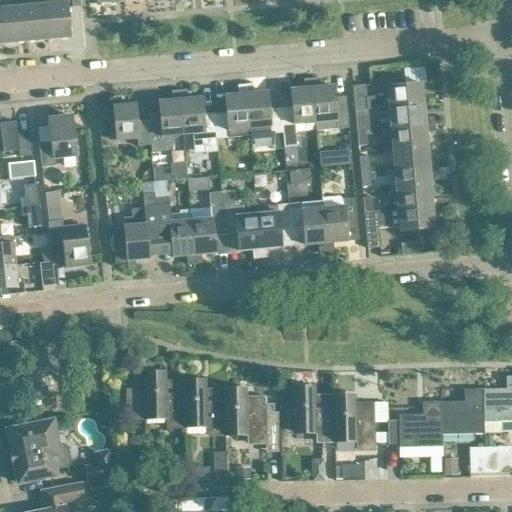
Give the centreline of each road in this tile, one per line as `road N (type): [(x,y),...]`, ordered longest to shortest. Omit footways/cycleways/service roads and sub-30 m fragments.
road 1 (residential): [(0,83),(508,37)]
road 2 (residential): [(42,305),(511,265)]
road 3 (residential): [(511,491),(298,493),(271,511)]
